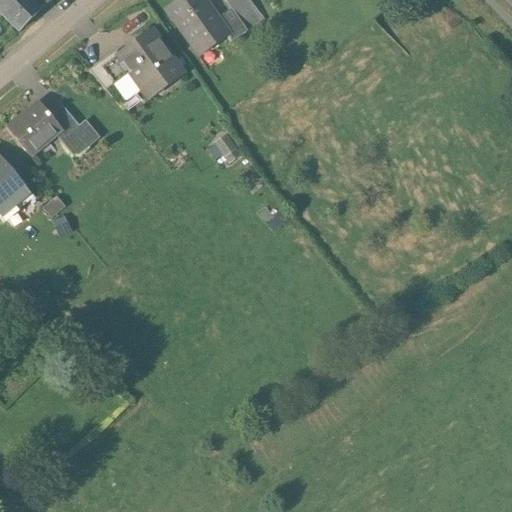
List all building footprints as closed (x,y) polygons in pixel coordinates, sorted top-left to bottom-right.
[(48,19),(31,0),(0,0),(0,16),(23,42),(48,19)] [(199,0),(182,0),(164,14),(201,61),(230,38),(217,22),(199,0)] [(246,0),(221,0),(231,11),(247,32),(262,20),(246,0)] [(231,11),(217,22),(230,38),(235,44),(248,34),(247,32),(231,11)] [(185,74),(153,33),(120,58),(115,51),(88,72),(106,94),(130,76),(149,101),(185,74)] [(48,121),(33,103),(0,132),(26,161),(51,140),(59,133),(48,121)] [(61,110),(48,121),(59,133),(51,140),(71,165),(100,141),(86,124),(78,130),(61,110)] [(229,134),(207,149),(223,172),(244,157),(229,134)] [(0,209),(7,217),(9,220),(33,200),(0,159),(0,209)]
